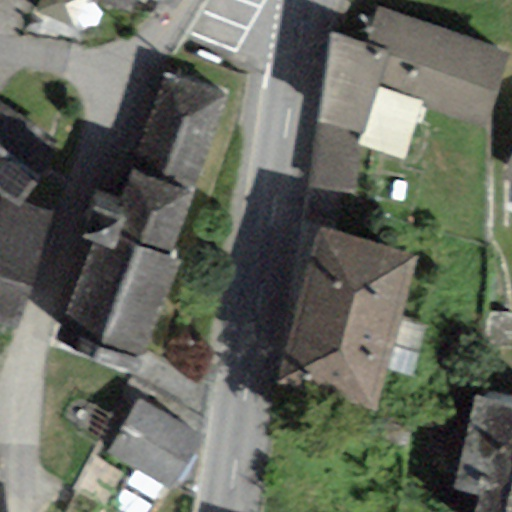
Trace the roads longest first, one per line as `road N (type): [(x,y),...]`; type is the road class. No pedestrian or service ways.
road 1 (tertiary): [(229,511),(308,0)]
road 2 (residential): [(124,71),(38,308),(20,388),(18,444),(29,496)]
road 3 (residential): [(124,71),(0,52)]
